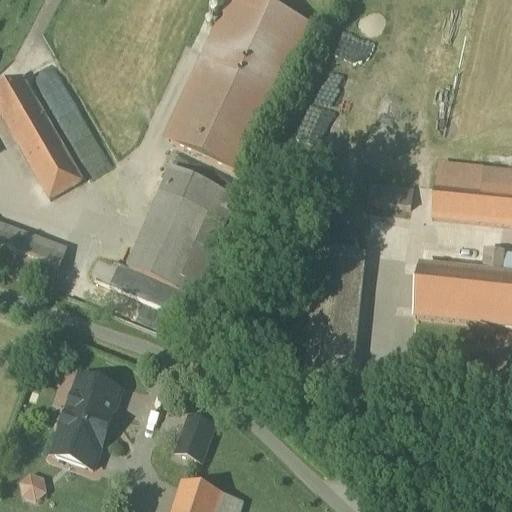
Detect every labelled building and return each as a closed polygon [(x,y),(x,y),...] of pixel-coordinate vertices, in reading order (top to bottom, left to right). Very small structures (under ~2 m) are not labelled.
[(243,0),(233,0),(167,144),(242,179),(310,31),(243,0)] [(82,186),(21,82),(0,93),(0,118),(50,204),(82,186)] [(236,202),(172,174),(128,273),(192,301),(236,202)] [(481,196),(435,192),(432,224),(511,231),(511,177),(483,175),(481,196)] [(413,197),(379,193),(377,211),(411,215),(413,197)] [(65,255),(0,230),(0,276),(51,295),(65,255)] [(361,263),(319,259),(306,386),(349,391),(363,262),(362,262),(361,263)] [(504,279),(420,271),(415,323),(499,331),(504,279)] [(511,280),(504,279),(499,331),(511,332),(511,280)] [(121,398),(80,383),(67,417),(72,418),(64,438),(60,437),(51,461),(92,476),(93,475),(91,474),(99,452),(101,453),(112,423),(110,422),(118,399),(120,399),(121,398)] [(191,422),(179,465),(199,471),(211,427),(191,422)] [(35,510),(44,487),(20,478),(12,501),(35,510)] [(218,511),(222,500),(183,488),(174,511),(218,511)] [(222,500),(218,511),(240,511),(242,507),(222,500)]
